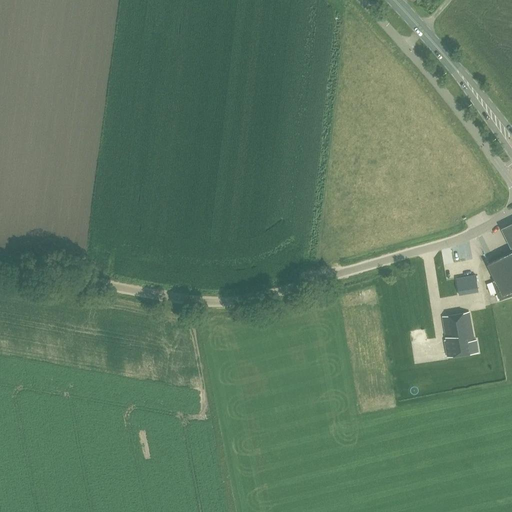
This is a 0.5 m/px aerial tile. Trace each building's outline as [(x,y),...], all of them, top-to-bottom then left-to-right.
[(511,222),(500,228),(510,249),(511,247),(511,222)] [(493,280),(500,300),(511,295),(511,252),(488,264),(495,279),(493,280)] [(472,283),(474,293),(481,292),(478,275),(459,278),(460,285),(472,283)] [(428,279),(415,282),(420,304),(433,301),(428,279)] [(491,295),(496,293),(492,282),(487,284),(491,295)] [(407,350),(400,297),(357,302),(364,356),(407,350)] [(445,340),(448,357),(478,352),(476,340),(474,340),(469,312),(443,316),(447,340),(445,340)] [(410,331),(411,342),(427,339),(426,328),(410,331)]
